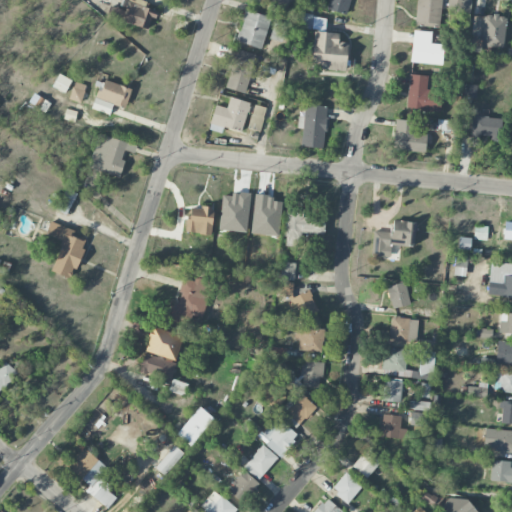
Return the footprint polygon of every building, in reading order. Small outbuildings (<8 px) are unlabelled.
[(145,2),(140,0),(128,0),(125,10),(117,8),(113,19),(148,31),(155,11),(143,7),(145,2)] [(289,0),(270,0),(268,8),(286,13),(289,0)] [(349,14),(351,0),(330,0),(328,10),(349,14)] [(417,0),(415,25),(439,28),(441,0),(417,0)] [(471,12),(471,0),(448,0),(448,11),(471,12)] [(262,49),(270,17),(245,10),(236,43),(262,49)] [(300,27),(310,28),(312,15),(301,13),(300,27)] [(502,48),(507,17),(485,14),(480,45),(502,48)] [(442,65),(444,45),(430,43),(431,32),(414,31),(410,62),(442,65)] [(346,70),(347,43),(338,42),(339,33),(314,32),(312,69),(346,70)] [(244,93),(256,55),(233,48),(227,67),(231,68),(226,87),(244,93)] [(72,80),(58,74),(52,87),(66,93),(72,80)] [(407,110),(439,112),(440,92),(427,91),(428,75),(409,75),(407,110)] [(110,115),(113,104),(125,109),(132,89),(102,79),(92,109),(110,115)] [(87,86),(75,82),(69,99),(80,103),(87,86)] [(476,98),(477,85),(463,84),(463,98),(476,98)] [(250,103),(230,97),(227,108),(216,105),(208,130),(222,134),(223,128),(241,133),(250,103)] [(301,147),(324,149),(328,106),(305,104),(304,117),(298,116),(297,128),(302,128),(301,147)] [(260,132),(266,108),(254,105),(248,129),(260,132)] [(501,118),(472,116),(471,137),(500,138),(501,118)] [(425,152),(426,134),(414,134),(415,121),(395,120),(393,150),(425,152)] [(119,178),(124,161),(121,160),(124,150),(134,153),(136,145),(98,134),(88,169),(119,178)] [(66,215),(77,194),(67,189),(56,209),(66,215)] [(187,232),(211,235),(214,209),(190,206),(187,232)] [(285,247),(299,248),(300,234),(323,234),(323,217),(306,217),(306,210),(286,210),(285,247)] [(73,230),(44,219),(39,231),(63,240),(51,272),(71,279),(85,242),(71,236),(73,230)] [(390,257),(391,245),(414,246),(415,222),(392,221),(392,232),(372,231),(371,256),(390,257)] [(503,239),(511,239),(511,222),(505,221),(503,239)] [(487,240),(487,226),(474,226),(474,240),(487,240)] [(470,250),(471,238),(459,237),(458,249),(470,250)] [(294,263),(282,262),(281,282),(277,281),(276,297),(294,297),(294,315),(312,316),(313,294),(293,293),(294,263)] [(511,276),(499,276),(499,280),(488,280),(488,295),(511,296),(511,276)] [(183,278),(177,304),(174,303),(171,316),(199,323),(210,281),(195,277),(194,281),(183,278)] [(388,285),(390,308),(409,305),(406,283),(388,285)] [(499,333),(511,333),(511,313),(500,313),(499,333)] [(389,342),(417,343),(418,319),(390,318),(389,342)] [(297,349),(321,353),(324,330),(296,326),(294,340),(299,340),(297,349)] [(175,361),(183,336),(152,327),(145,351),(175,361)] [(491,339),(492,330),(477,328),(475,337),(491,339)] [(435,349),(435,341),(420,340),(420,349),(435,349)] [(496,364),(511,364),(511,342),(497,342),(496,364)] [(405,376),(406,349),(383,348),(382,376),(405,376)] [(420,373),(434,374),(435,352),(421,351),(420,373)] [(138,372),(170,382),(176,363),(144,354),(138,372)] [(301,386),(321,387),(322,362),(302,361),(301,386)] [(0,368),(0,392),(16,371),(4,362),(0,368)] [(511,371),(496,371),(496,391),(511,391),(511,371)] [(184,396),(187,384),(172,379),(168,391),(184,396)] [(401,402),(402,381),(383,380),(382,401),(401,402)] [(428,396),(426,383),(420,384),(422,397),(428,396)] [(486,383),(478,383),(478,387),(467,387),(467,397),(486,397),(486,383)] [(285,412),(299,425),(316,407),(301,394),(285,412)] [(500,423),(511,424),(511,402),(501,402),(500,423)] [(190,446),(214,419),(200,407),(176,434),(190,446)] [(401,416),(381,415),(379,438),(405,440),(406,429),(400,429),(401,416)] [(298,435),(276,417),(263,433),(270,439),(265,445),(280,457),(298,435)] [(511,430),(485,428),(483,449),(511,452),(511,430)] [(259,480),(277,458),(262,445),(243,467),(259,480)] [(92,485),(86,492),(108,508),(116,498),(108,492),(112,487),(99,477),(107,467),(80,446),(66,465),(92,485)] [(184,454),(174,446),(155,468),(164,476),(184,454)] [(381,462),(367,450),(352,467),(366,479),(381,462)] [(491,482),(511,482),(511,466),(511,461),(491,461),(491,482)] [(257,482),(245,471),(228,490),(241,501),(257,482)] [(362,486),(345,473),(331,489),(348,503),(362,486)] [(234,511),(236,510),(214,490),(199,507),(205,511),(234,511)] [(439,508),(443,511),(473,511),(456,492),(439,508)] [(340,511),(325,499),(313,511),(340,511)]
